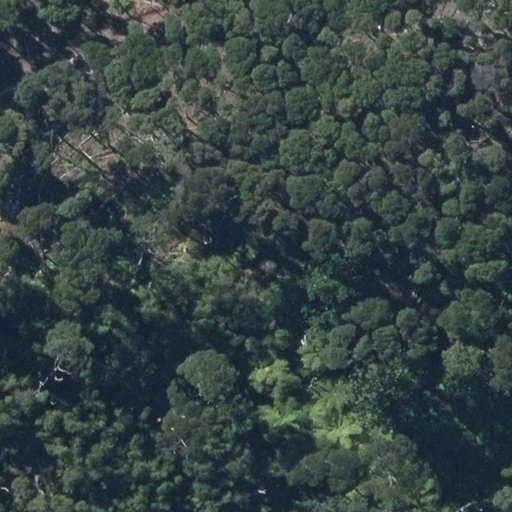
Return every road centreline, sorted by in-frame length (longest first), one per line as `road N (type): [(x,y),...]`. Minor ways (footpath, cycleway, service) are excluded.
road 1 (track): [(0,117),(239,0)]
road 2 (track): [(511,119),(416,0)]
